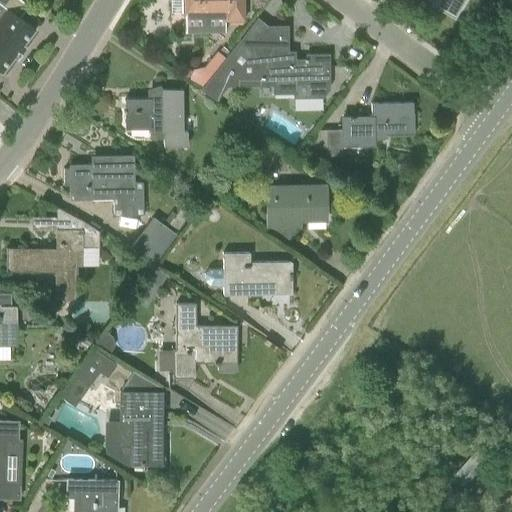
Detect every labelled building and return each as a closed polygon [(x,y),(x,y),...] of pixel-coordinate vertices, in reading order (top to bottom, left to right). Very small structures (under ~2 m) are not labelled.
[(0,0),(0,71),(2,72),(35,29),(20,17),(29,5),(22,0),(0,0)] [(183,0),(184,14),(185,14),(186,32),(225,32),(225,20),(244,19),(243,0),(183,0)] [(439,0),(436,5),(457,17),(466,0),(439,0)] [(305,58),(305,59),(296,59),(295,50),(289,50),(288,25),(268,25),(250,47),(241,38),(226,57),(225,58),(212,74),(202,86),(200,89),(216,100),(227,85),(274,84),(274,93),(294,93),(295,97),(323,96),(329,88),(329,54),(307,54),(307,58),(305,58)] [(223,46),(219,51),(226,56),(230,51),(223,46)] [(189,79),(202,86),(212,74),(225,58),(217,51),(204,67),(190,70),(189,79)] [(181,89),(179,89),(162,89),(162,90),(163,90),(163,93),(151,96),(150,96),(150,99),(125,100),(125,128),(150,128),(150,132),(164,132),(164,146),(188,145),(187,131),(182,131),(181,89)] [(413,134),(413,111),(412,102),(372,103),(372,117),(343,117),(343,130),(326,130),(327,155),(344,155),(344,141),(360,140),(360,144),(373,144),(373,135),(413,134)] [(70,164),(71,199),(114,198),(115,214),(143,213),(142,196),(134,196),(133,155),(113,155),(113,163),(70,164)] [(198,197),(198,188),(191,184),(184,188),(184,197),(191,201),(198,197)] [(267,186),(267,232),(286,245),(295,232),(295,225),(300,225),(302,213),(306,213),(306,214),(326,214),(326,185),(267,186)] [(185,202),(176,214),(169,223),(177,229),(193,208),(185,202)] [(83,247),(99,247),(99,229),(57,207),(56,250),(46,250),(46,248),(7,248),(7,266),(56,266),(56,299),(77,299),(77,265),(82,265),(83,247)] [(154,216),(130,248),(153,265),(176,233),(154,216)] [(292,261),(290,261),(289,260),(287,262),(250,261),(250,252),(223,253),(223,254),(222,256),(223,257),(223,268),(210,268),(205,272),(205,280),(210,285),(223,284),(223,294),(292,294),(292,261)] [(155,266),(147,278),(154,283),(163,281),(167,273),(155,266)] [(0,346),(7,347),(7,345),(17,345),(16,305),(12,305),(12,306),(11,293),(0,293),(0,346)] [(173,375),(185,375),(194,375),(194,357),(204,357),(204,361),(214,361),(214,363),(217,363),(217,370),(236,370),(236,324),(195,324),(195,303),(176,303),(176,349),(159,349),(159,369),(173,369),(173,375)] [(106,331),(98,344),(110,352),(115,345),(113,336),(106,331)] [(96,349),(61,396),(75,405),(100,371),(107,377),(117,364),(96,349)] [(162,464),(162,390),(119,389),(119,420),(105,419),(104,444),(106,452),(128,464),(162,464)] [(0,497),(19,498),(20,484),(3,483),(3,469),(7,469),(7,466),(3,466),(4,438),(18,439),(18,421),(0,420),(0,497)] [(116,511),(118,479),(66,478),(66,496),(73,496),(72,511),(116,511)]
